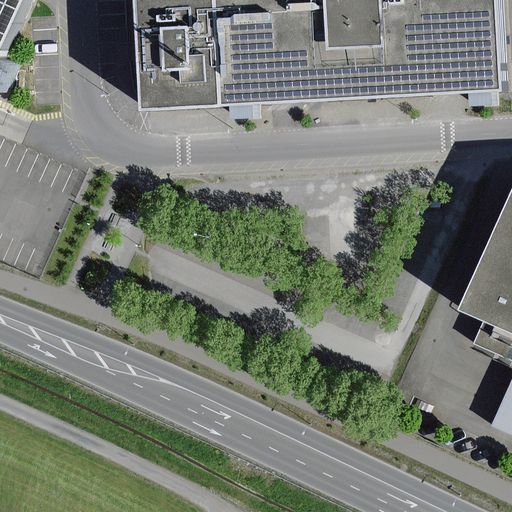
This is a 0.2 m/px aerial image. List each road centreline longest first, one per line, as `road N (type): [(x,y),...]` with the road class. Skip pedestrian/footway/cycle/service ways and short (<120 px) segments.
road 1 (primary): [(423,511),(0,319)]
road 2 (track): [(0,392),(187,479),(236,511)]
